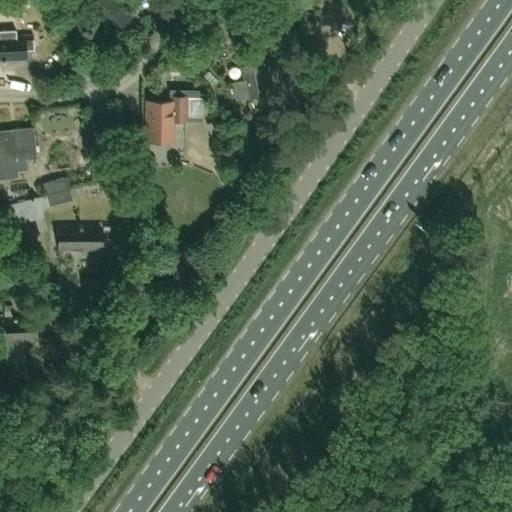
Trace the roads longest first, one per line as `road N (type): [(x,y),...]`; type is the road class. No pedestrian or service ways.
road 1 (trunk): [(510,0),(138,511)]
road 2 (unclassified): [(433,0),(68,511)]
road 3 (trunk): [(167,511),(511,38)]
road 4 (unknown): [(0,93),(12,102),(97,98),(212,23),(228,0)]
